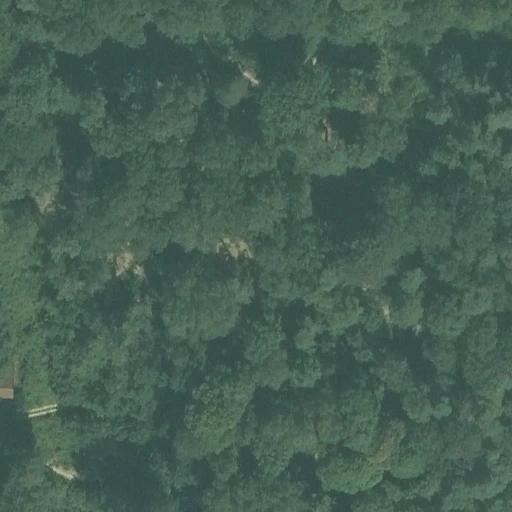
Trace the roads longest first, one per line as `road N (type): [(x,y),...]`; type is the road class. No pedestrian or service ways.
road 1 (track): [(393,511),(479,0)]
road 2 (track): [(432,298),(369,276),(324,285),(244,331),(153,406),(90,402),(0,414)]
